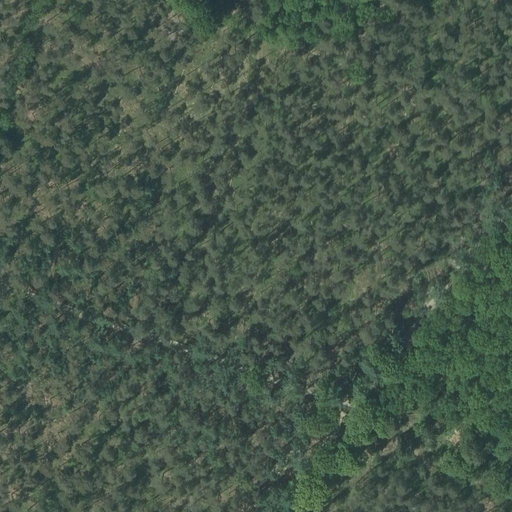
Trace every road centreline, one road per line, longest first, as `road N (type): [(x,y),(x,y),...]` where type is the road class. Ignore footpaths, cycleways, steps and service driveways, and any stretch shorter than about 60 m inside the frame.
road 1 (track): [(0,289),(511,463)]
road 2 (track): [(0,136),(40,0)]
